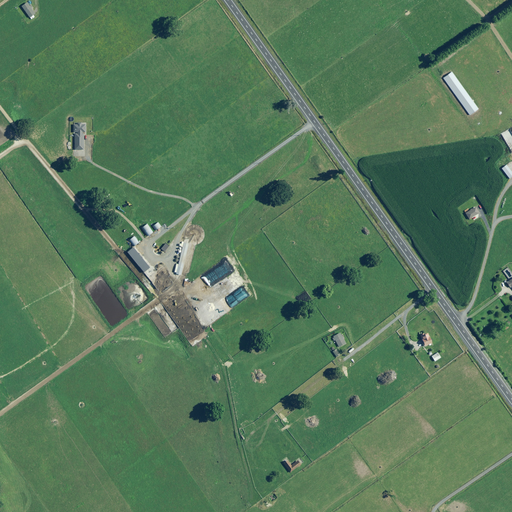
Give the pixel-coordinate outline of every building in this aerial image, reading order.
[(35,14),(27,2),(22,6),(31,19),(35,17),(33,15),(35,14)] [(479,109),(452,72),(443,78),(470,115),(479,109)] [(82,124),(82,123),(78,123),(78,124),(73,124),(73,132),(75,132),(74,149),(84,150),(84,132),(86,132),(87,125),(82,124)] [(511,176),(511,172),(507,165),(502,168),(510,178),(511,176)] [(480,213),(476,207),(466,213),(469,219),(480,213)] [(161,226),(158,222),(153,226),(156,230),(161,226)] [(153,232),(147,224),(143,227),(149,235),(153,232)] [(139,242),(135,236),(130,239),(135,245),(139,242)] [(179,246),(182,247),(178,265),(176,265),(174,272),(177,272),(176,274),(181,275),(188,243),(180,241),(179,246)] [(145,262),(133,247),(128,252),(139,266),(145,262)] [(432,343),(427,331),(420,333),(424,346),(432,343)] [(346,343),(340,333),(332,337),(334,340),(335,340),(339,347),(346,343)] [(254,428),(249,422),(246,425),(247,427),(245,429),(248,433),(254,428)] [(301,464),(298,460),(291,465),(288,460),(284,463),(290,472),(301,464)]
